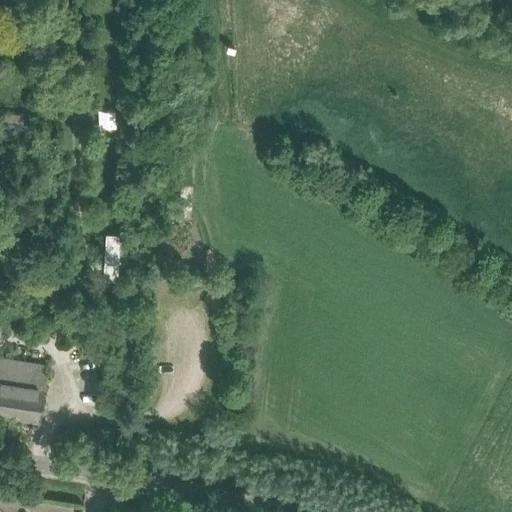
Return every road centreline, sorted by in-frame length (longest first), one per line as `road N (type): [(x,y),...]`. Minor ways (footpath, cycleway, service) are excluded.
road 1 (track): [(86,0),(78,332),(66,404),(43,466)]
road 2 (unclassified): [(271,511),(0,459)]
road 3 (track): [(66,404),(179,415),(189,298)]
